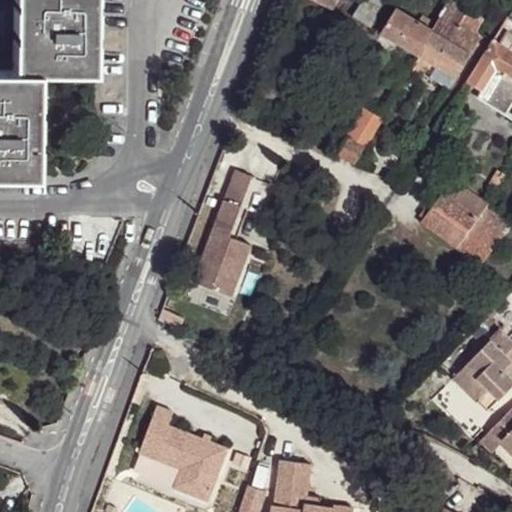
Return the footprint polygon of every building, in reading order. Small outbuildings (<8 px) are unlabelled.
[(0,70),(0,177),(41,178),(42,70),(98,74),(100,0),(19,0),(19,70),(0,70)] [(325,0),(378,28),(391,1),(388,0),(325,0)] [(469,8),(453,0),(450,0),(437,28),(397,10),(387,34),(461,75),(479,39),(459,28),(469,8)] [(511,49),(492,37),(466,82),(489,94),(486,102),(510,112),(511,109),(511,49)] [(361,161),(384,117),(366,108),(343,150),(361,161)] [(256,177),(240,171),(199,283),(237,296),(255,245),(234,237),(256,177)] [(457,198),(500,232),(509,220),(468,183),(457,198)] [(500,232),(457,198),(449,190),(425,221),(481,269),(505,238),(500,232)] [(511,343),(496,330),(452,384),(486,414),(511,386),(511,343)] [(205,504),(225,451),(165,428),(171,414),(154,408),(136,455),(190,477),(183,496),(205,504)] [(511,408),(491,430),(504,441),(509,438),(511,440),(511,408)] [(305,500),(310,467),(279,463),(273,509),(269,510),(269,511),(351,511),(333,509),(333,511),(305,508),(305,500)] [(239,511),(258,511),(264,495),(247,489),(239,511)] [(320,502),(305,500),(305,508),(319,510),(320,502)]
